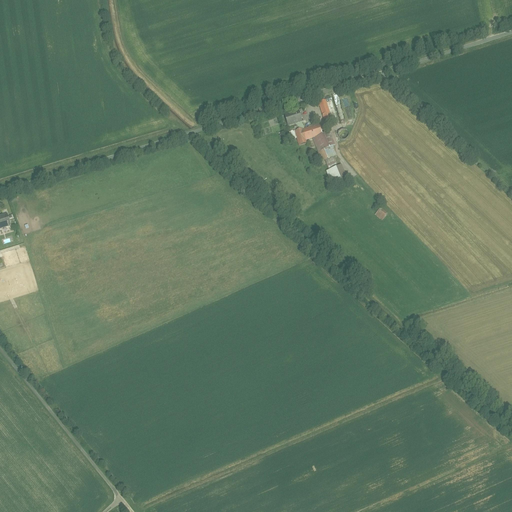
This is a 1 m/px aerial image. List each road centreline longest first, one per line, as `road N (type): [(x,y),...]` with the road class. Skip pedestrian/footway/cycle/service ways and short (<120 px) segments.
road 1 (residential): [(0,194),(511,34)]
road 2 (unclassified): [(0,349),(120,500),(105,511)]
